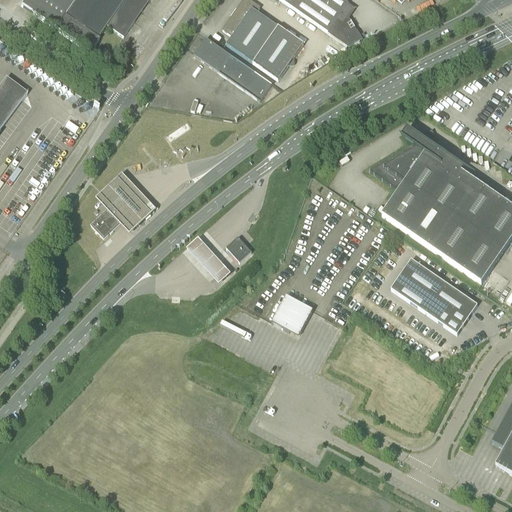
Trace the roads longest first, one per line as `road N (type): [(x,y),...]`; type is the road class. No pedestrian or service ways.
road 1 (primary): [(0,417),(140,271),(242,185),(384,91),(511,28)]
road 2 (primary): [(474,16),(263,136),(143,236),(0,385)]
road 3 (residential): [(426,473),(284,405),(315,431),(419,487)]
road 4 (unclassified): [(28,245),(124,112)]
road 5 (residential): [(426,473),(485,363),(511,342)]
road 6 (unclassified): [(124,112),(0,23)]
road 7 (unclassified): [(124,112),(203,0)]
